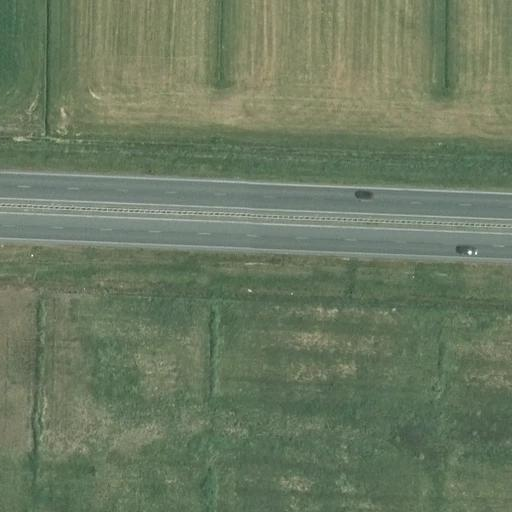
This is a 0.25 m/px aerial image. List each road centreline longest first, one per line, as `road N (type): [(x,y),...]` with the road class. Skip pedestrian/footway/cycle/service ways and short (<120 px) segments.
road 1 (trunk): [(511,207),(0,186)]
road 2 (trunk): [(0,226),(511,247)]
